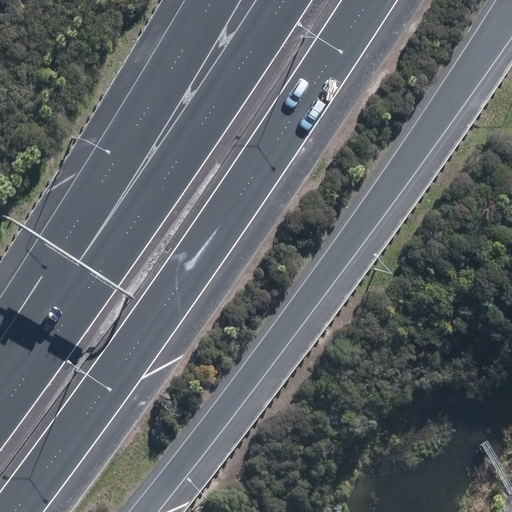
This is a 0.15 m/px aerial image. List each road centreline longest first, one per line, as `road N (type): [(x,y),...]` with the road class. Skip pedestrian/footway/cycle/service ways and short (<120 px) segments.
road 1 (motorway): [(367,0),(238,203),(9,511)]
road 2 (motorway): [(511,9),(331,269),(145,511)]
road 3 (motorway): [(0,408),(278,0)]
road 4 (motorway): [(0,370),(45,274),(210,0)]
